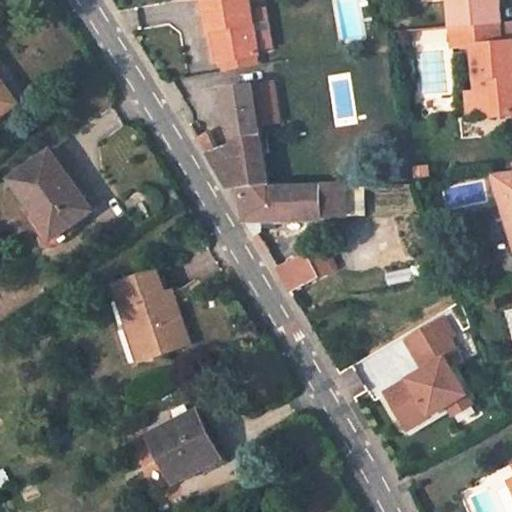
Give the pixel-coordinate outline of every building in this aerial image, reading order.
[(250,0),(203,0),(208,30),(217,29),(222,61),(259,56),(250,0)] [(449,0),(451,24),(501,20),(499,0),(449,0)] [(208,30),(213,63),(222,61),(217,29),(208,30)] [(485,89),(487,113),(511,110),(511,39),(469,44),(472,90),(485,89)] [(0,78),(0,113),(16,102),(0,78)] [(282,122),(275,82),(254,84),(261,127),(282,122)] [(254,84),(224,88),(234,144),(219,149),(209,130),(197,137),(210,157),(229,190),(242,190),(270,188),(261,127),(254,84)] [(51,150),(12,178),(54,238),(93,211),(51,150)] [(326,217),(347,216),(346,182),(323,183),(320,185),(270,188),(242,190),(248,221),(326,218),(326,217)] [(323,249),(277,268),(290,291),(333,269),(325,254),(334,249),(329,241),(321,246),(323,249)] [(156,270),(114,285),(130,328),(139,324),(151,357),(191,343),(178,306),(169,309),(164,295),(156,270)] [(178,306),(173,292),(164,295),(169,309),(178,306)] [(453,335),(443,318),(405,340),(422,370),(384,393),(406,429),(447,405),(453,415),(471,404),(448,365),(460,358),(448,338),(453,335)] [(130,328),(141,361),(151,357),(139,324),(130,328)] [(197,412),(152,435),(176,481),(220,458),(197,412)]
